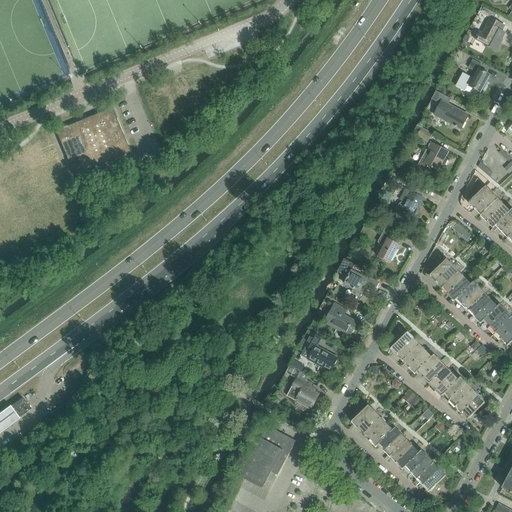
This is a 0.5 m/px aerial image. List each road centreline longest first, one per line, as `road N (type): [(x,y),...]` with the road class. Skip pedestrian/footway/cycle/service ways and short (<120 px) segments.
road 1 (trunk): [(380,0),(262,149),(180,224),(0,361)]
road 2 (trunk): [(74,338),(197,243),(294,152),(411,0)]
road 3 (unclassified): [(0,128),(275,13),(288,0)]
road 4 (residential): [(450,511),(511,400)]
road 5 (residential): [(401,511),(328,447),(334,421)]
